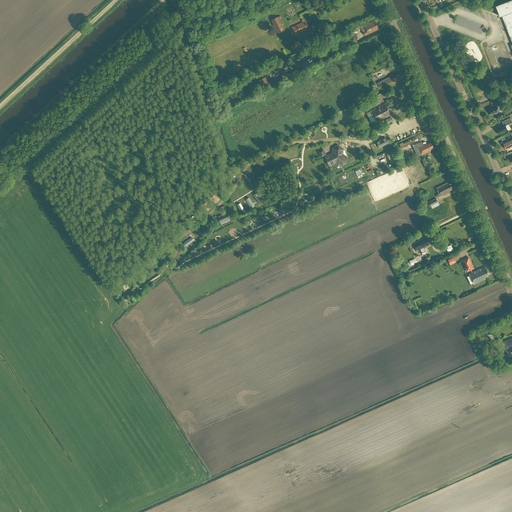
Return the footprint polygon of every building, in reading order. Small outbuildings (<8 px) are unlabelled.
[(500,17),(502,16),(511,42),(511,44),(511,45),(511,48),(511,0),(496,6),(500,17)] [(277,33),(284,30),(279,20),(282,19),(281,16),(278,17),(271,20),(277,33)] [(374,23),(373,21),(370,23),(369,22),(363,25),(366,31),(363,32),(364,35),(378,29),(375,22),(374,23)] [(307,28),(308,27),(306,23),(305,24),(304,22),(292,28),(296,35),(307,29),(307,28)] [(403,79),(403,78),(400,72),(397,73),(397,72),(390,75),(391,77),(377,83),(379,88),(393,82),(393,83),(403,79)] [(266,76),(259,80),(263,86),(269,82),(266,76)] [(380,104),(376,97),(369,101),(373,107),(380,104)] [(498,106),(489,110),(491,115),(500,112),(499,109),(502,108),(499,102),(496,103),(498,106)] [(384,104),(371,111),(370,111),(371,113),(367,115),(371,122),(375,120),(387,114),(385,111),(387,110),(384,104)] [(497,128),(500,135),(508,131),(506,126),(511,123),(511,121),(510,118),(502,122),(503,125),(497,128)] [(385,137),(376,142),(379,148),(388,143),(385,137)] [(506,150),(511,147),(511,138),(503,143),(506,150)] [(421,142),(413,146),(417,156),(422,154),(422,153),(429,150),(429,149),(433,147),(431,142),(427,144),(426,143),(423,145),(421,142)] [(343,148),(338,145),(333,147),(332,153),(324,157),(329,166),(331,170),(337,167),(339,164),(341,166),(347,163),(348,157),(346,156),(346,155),(344,150),(343,150),(343,148)] [(326,155),(323,148),(317,151),(320,157),(326,155)] [(388,170),(385,163),(380,165),(383,173),(388,170)] [(356,171),(358,177),(364,175),(362,169),(356,171)] [(226,174),(215,184),(225,194),(236,181),(226,174)] [(439,194),(436,195),(437,197),(440,196),(449,192),(449,191),(451,190),(451,189),(452,188),(450,184),(449,184),(448,183),(437,188),(439,194)] [(258,188),(247,195),(255,206),(265,200),(258,188)] [(212,191),(205,198),(213,207),(221,200),(212,191)] [(247,195),(239,200),(246,211),(255,206),(247,195)] [(205,198),(198,205),(206,214),(213,207),(205,198)] [(436,199),(429,203),(432,209),(439,205),(436,199)] [(239,200),(232,204),(238,216),(246,211),(239,200)] [(230,219),(227,213),(217,217),(220,223),(222,222),(223,224),(227,222),(226,220),(230,219)] [(204,222),(193,230),(200,238),(209,231),(204,222)] [(193,230),(181,240),(187,249),(200,238),(193,230)] [(428,243),(429,243),(427,239),(426,239),(425,238),(413,244),(416,251),(419,250),(419,249),(428,245),(428,243)] [(154,251),(158,254),(169,243),(165,240),(154,251)] [(461,260),(466,272),(474,269),(468,257),(461,260)] [(485,266),(470,273),(474,283),(484,279),(484,278),(486,277),(485,276),(487,275),(486,274),(488,273),(485,266)] [(511,338),(502,343),(506,352),(511,349),(511,338),(511,339),(511,338)]
